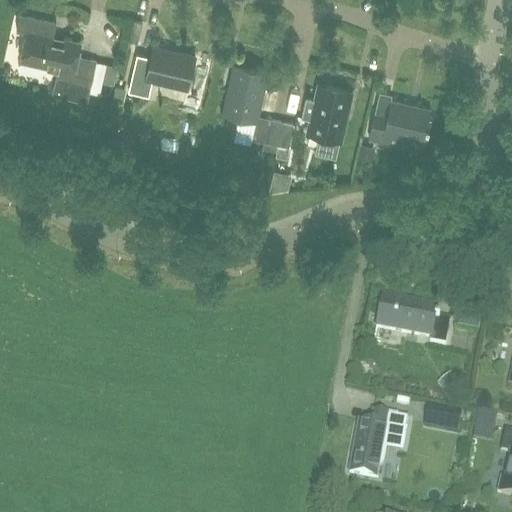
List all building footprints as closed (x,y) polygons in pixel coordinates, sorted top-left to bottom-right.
[(52,35),(55,24),(18,15),(14,30),(25,32),(18,61),(56,69),(57,70),(52,94),(87,102),(89,93),(98,95),(106,64),(95,61),(76,57),(80,42),(52,35)] [(186,89),(194,55),(152,45),(147,66),(136,63),(130,90),(146,94),(150,80),(186,89)] [(255,122),(267,72),(233,64),(222,114),(255,122)] [(319,84),(315,100),(306,98),(302,117),(310,119),(307,134),(319,136),(316,150),(334,155),(338,141),(339,141),(351,91),(319,84)] [(426,125),(430,110),(390,100),(386,117),(374,114),(368,139),(422,152),(428,126),(426,125)] [(277,145),(283,121),(259,116),(253,140),(277,145)] [(293,124),(283,121),(277,145),(288,148),(293,124)] [(277,165),(277,184),(294,185),(295,166),(277,165)] [(450,320),(435,317),(437,308),(382,297),(376,328),(430,338),(429,342),(445,345),(450,320)] [(481,315),(458,311),(455,328),(478,332),(481,315)] [(385,427),(393,429),(392,434),(404,436),(407,419),(395,417),(371,412),(369,424),(358,422),(348,473),(375,478),(385,427)] [(511,496),(511,432),(505,430),(500,451),(510,453),(501,494),(511,496)] [(418,445),(418,459),(438,459),(438,445),(418,445)]
